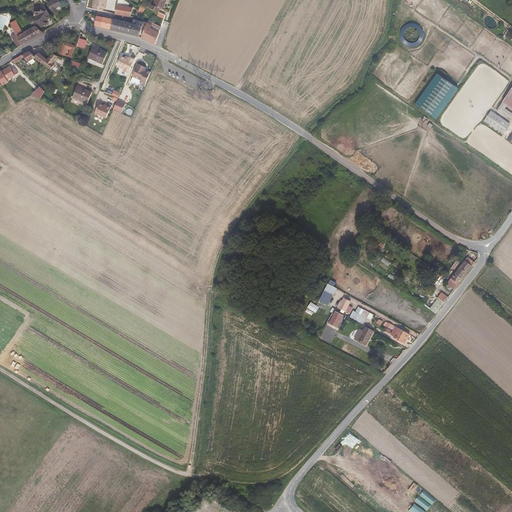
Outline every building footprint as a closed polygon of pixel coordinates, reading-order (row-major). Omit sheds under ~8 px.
[(54,15),(58,13),(56,10),(61,7),(62,7),(57,0),(48,5),(54,15)] [(96,0),(95,9),(104,12),(105,8),(106,8),(108,0),(96,0)] [(150,8),(159,12),(161,9),(163,10),(167,0),(156,0),(154,6),(151,5),(150,8)] [(49,17),(51,15),(46,6),(43,8),(37,8),(37,16),(34,20),(43,26),(45,24),(45,25),(49,21),(46,18),(48,16),(49,17)] [(126,17),(132,18),(133,8),(118,7),(116,15),(126,17)] [(97,23),(96,26),(112,30),(114,21),(99,18),(98,19),(96,19),(96,22),(97,23)] [(37,27),(41,29),(43,26),(34,20),(32,23),(37,27)] [(112,30),(122,32),(124,23),(114,21),(112,30)] [(133,35),(140,37),(143,26),(144,22),(139,21),(138,22),(137,26),(136,26),(135,26),(133,35)] [(122,32),(133,35),(135,26),(132,25),(128,24),(124,23),(122,32)] [(159,25),(153,23),(151,28),(155,31),(160,33),(163,27),(159,25)] [(19,48),(44,32),(41,29),(37,27),(23,35),(17,25),(13,28),(17,34),(12,37),(19,48)] [(143,38),(156,45),(160,33),(155,31),(151,28),(147,26),(146,27),(143,38)] [(87,40),(79,38),(78,45),(85,47),(87,40)] [(70,56),(74,57),(77,46),(65,42),(61,53),(65,54),(67,47),(73,48),(70,56)] [(91,57),(97,59),(105,62),(109,51),(94,45),(90,56),(91,57)] [(30,51),(14,60),(17,63),(26,58),(29,61),(33,59),(36,57),(36,56),(30,51)] [(36,57),(45,64),(50,68),(55,64),(53,61),(58,55),(53,53),(47,59),(40,53),(36,56),(36,57)] [(128,77),(134,62),(130,60),(129,61),(129,63),(124,61),(121,61),(118,71),(125,73),(124,76),(128,77)] [(72,69),(78,72),(81,64),(74,62),(72,69)] [(9,81),(8,80),(18,74),(16,71),(13,72),(10,67),(0,72),(0,79),(4,85),(9,81)] [(145,86),(150,74),(145,72),(146,70),(139,67),(134,79),(142,83),(141,85),(145,86)] [(438,75),(416,105),(437,120),(459,89),(438,75)] [(88,104),(93,92),(79,86),(74,97),(88,104)] [(38,97),(41,98),(45,91),(41,87),(33,93),(38,97)] [(129,101),(120,98),(117,107),(125,111),(129,101)] [(114,105),(110,103),(110,104),(107,103),(102,101),(98,111),(110,116),(114,105)] [(507,104),(504,102),(498,111),(511,119),(511,115),(504,109),(507,104)] [(511,125),(492,112),(486,121),(504,134),(511,125)] [(451,284),(456,288),(475,263),(468,258),(465,262),(465,261),(448,282),(447,284),(450,286),(451,284)] [(441,277),(434,271),(429,277),(437,283),(441,277)] [(326,288),(325,290),(333,294),(336,288),(328,284),(326,288)] [(333,294),(325,290),(320,300),(328,304),(333,294)] [(431,310),(436,313),(449,297),(443,293),(435,304),(431,310)] [(511,330),(474,297),(467,304),(511,344),(511,330)] [(344,298),(342,300),(341,299),(337,307),(345,311),(350,301),(344,298)] [(431,310),(435,304),(429,299),(424,305),(431,310)] [(511,350),(463,307),(457,314),(511,363),(511,350)] [(338,327),(345,315),(335,310),(329,323),(338,327)] [(365,310),(358,323),(363,325),(367,317),(371,319),(374,314),(365,310)] [(362,341),(365,343),(372,332),(366,328),(361,336),(364,338),(362,341)] [(404,343),(409,334),(400,329),(394,338),(404,343)] [(457,467),(381,403),(374,412),(450,476),(457,467)] [(447,479),(371,415),(366,421),(441,485),(447,479)] [(439,488),(363,424),(357,432),(432,495),(439,488)] [(510,511),(464,473),(457,481),(493,511),(510,511)] [(486,511),(453,484),(447,491),(471,511),(486,511)] [(466,511),(445,493),(439,500),(452,511),(466,511)]
